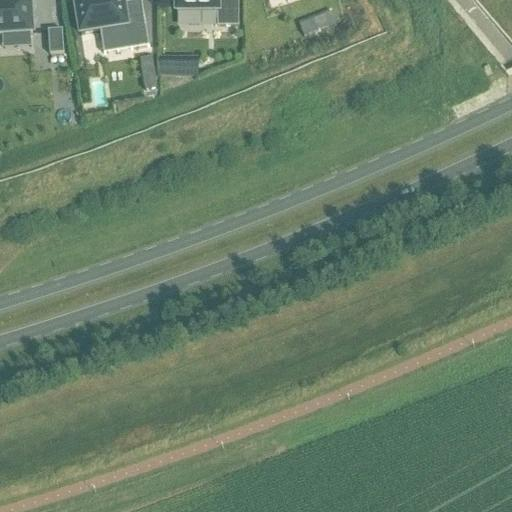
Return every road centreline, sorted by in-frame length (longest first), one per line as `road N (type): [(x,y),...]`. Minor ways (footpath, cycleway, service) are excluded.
road 1 (primary): [(511,105),(257,216),(0,305)]
road 2 (primary): [(0,343),(197,278),(511,146)]
